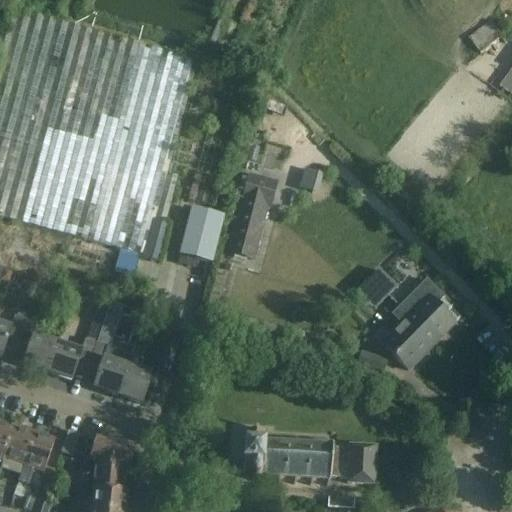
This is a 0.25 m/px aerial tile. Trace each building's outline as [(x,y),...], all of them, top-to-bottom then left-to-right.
[(0,217),(147,256),(161,201),(197,60),(0,8),(0,217)] [(488,17),(468,32),(479,49),(490,41),(494,46),(504,39),(488,17)] [(511,70),(500,88),(511,96),(511,95),(511,70)] [(249,175),(229,254),(255,261),(268,208),(271,209),(278,182),(249,175)] [(213,264),(225,218),(194,210),(182,256),(213,264)] [(379,270),(370,278),(387,295),(396,287),(379,270)] [(401,324),(380,345),(407,372),(420,359),(418,357),(453,323),(444,314),(451,307),(425,282),(392,315),(401,324)] [(10,329),(0,325),(0,358),(1,359),(4,348),(15,351),(25,321),(14,317),(10,329)] [(46,374),(56,344),(32,336),(36,324),(25,321),(15,351),(26,355),(22,366),(46,374)] [(168,373),(178,342),(167,339),(157,369),(168,373)] [(56,344),(46,374),(71,382),(75,371),(85,374),(95,344),(84,340),(80,352),(56,344)] [(117,397),(131,356),(119,352),(115,363),(103,359),(106,348),(95,344),(85,374),(96,378),(92,389),(117,397)] [(381,377),(386,363),(361,354),(356,368),(381,377)] [(131,356),(117,397),(141,406),(151,376),(138,371),(142,359),(131,356)] [(0,463),(1,464),(2,460),(12,430),(0,426),(0,463)] [(22,467),(34,433),(13,427),(12,430),(2,460),(22,467)] [(280,445),(267,444),(267,441),(263,441),(264,432),(245,431),(245,448),(243,450),(245,453),(244,461),(244,469),(242,471),(245,474),(247,472),(254,473),(252,476),(253,479),(256,481),(260,480),(259,484),(262,484),(262,481),(277,482),(276,485),(279,485),(280,482),(293,483),(292,486),(295,487),(295,483),(308,484),(308,487),(311,487),(312,483),(326,484),(326,488),(328,488),(328,484),(330,485),(330,479),(348,480),(347,485),(374,486),(375,449),(348,447),(348,450),(331,450),(331,448),(330,448),(331,445),(328,445),(328,448),(314,447),(314,444),(311,443),(311,447),(298,446),(299,442),(295,442),(295,446),(283,445),(283,442),(280,442),(280,445)] [(71,458),(78,435),(68,432),(60,454),(71,458)] [(43,474),(54,440),(34,433),(22,467),(17,482),(29,486),(34,471),(43,474)] [(88,461),(95,463),(125,473),(128,474),(134,452),(95,440),(88,461)] [(122,494),(125,473),(95,463),(91,492),(93,492),(93,491),(122,495),(122,494)] [(50,485),(58,487),(62,475),(54,472),(50,485)] [(53,499),(58,487),(50,485),(46,497),(53,499)] [(90,511),(125,511),(128,495),(122,494),(122,495),(93,491),(93,492),(90,511)] [(22,511),(25,511),(30,511),(34,501),(26,499),(22,511)]
